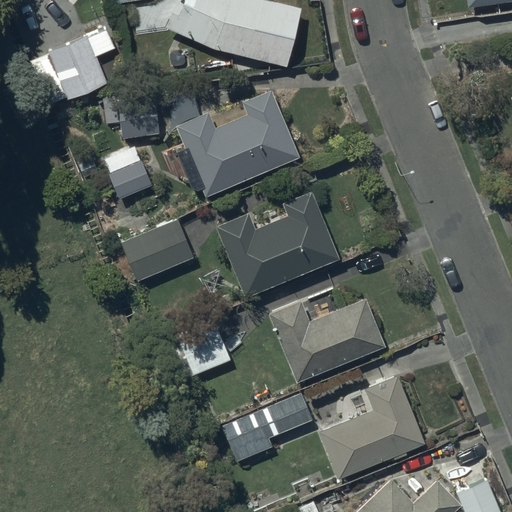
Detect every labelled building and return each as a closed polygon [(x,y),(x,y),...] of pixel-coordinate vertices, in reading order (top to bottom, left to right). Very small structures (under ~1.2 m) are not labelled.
[(163,0),(162,2),(218,30),(281,46),(293,0),(163,0)] [(113,45),(105,25),(29,54),(47,100),(66,92),(67,94),(108,78),(97,52),(113,45)] [(174,108),(203,171),(292,131),(264,68),(242,77),(246,85),(206,103),(202,96),(174,108)] [(511,100),(511,69),(500,75),(511,100)] [(158,127),(153,90),(103,97),(106,119),(119,118),(121,133),(158,127)] [(133,140),(102,153),(119,192),(150,179),(133,140)] [(211,206),(238,269),(330,230),(303,168),(279,179),(282,185),(246,201),(242,192),(211,206)] [(194,249),(178,213),(120,238),(136,274),(194,249)] [(259,288),(287,353),(374,316),(352,264),(300,287),(294,273),(259,288)] [(183,374),(229,353),(214,318),(167,339),(183,374)] [(308,404),(326,450),(411,416),(386,354),(359,365),(366,381),(308,404)] [(311,413),(300,388),(221,421),(236,455),(271,441),(267,431),(311,413)] [(336,492),(355,511),(407,511),(441,480),(417,454),(399,471),(379,450),(336,492)]
